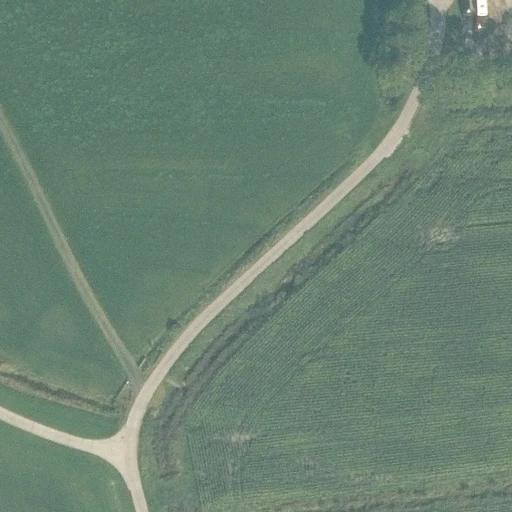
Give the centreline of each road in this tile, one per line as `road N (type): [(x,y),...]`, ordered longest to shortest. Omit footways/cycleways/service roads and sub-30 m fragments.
road 1 (unclassified): [(139,511),(131,430),(180,348),(392,147),(437,55),(431,0)]
road 2 (track): [(147,403),(0,121)]
